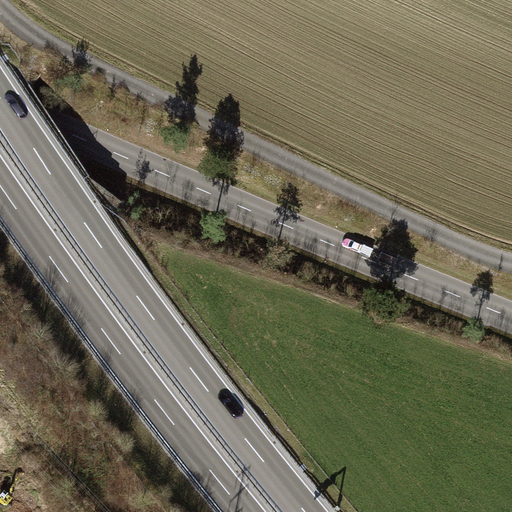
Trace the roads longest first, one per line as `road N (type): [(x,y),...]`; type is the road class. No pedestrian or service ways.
road 1 (track): [(0,1),(24,26),(96,66),(511,262)]
road 2 (tertiary): [(511,316),(0,101)]
road 3 (trunk): [(306,511),(148,309),(0,96)]
road 4 (trunk): [(0,183),(245,511)]
